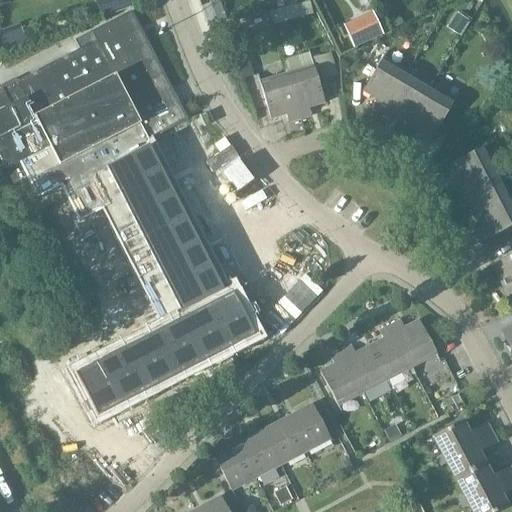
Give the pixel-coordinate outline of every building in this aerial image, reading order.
[(129,0),(95,0),(103,19),(133,8),(129,0)] [(220,0),(227,25),(266,14),(314,0),(313,0),(220,0)] [(331,29),(343,52),(387,31),(375,7),(331,29)] [(0,90),(0,159),(4,168),(6,170),(15,188),(23,184),(29,182),(33,191),(38,199),(61,187),(79,223),(102,211),(108,222),(163,329),(75,374),(97,417),(194,368),(255,336),(206,241),(177,186),(172,175),(156,143),(154,144),(151,139),(169,130),(188,120),(166,79),(131,12),(78,40),(83,48),(79,50),(17,82),(2,90),(0,90)] [(450,34),(461,41),(471,25),(460,18),(450,34)] [(392,23),(396,33),(406,28),(404,22),(397,20),(392,23)] [(0,36),(5,52),(26,45),(21,28),(0,34),(0,36)] [(383,59),(363,93),(377,101),(373,108),(383,114),(407,73),(383,59)] [(313,67),(287,75),(300,120),(312,117),(309,109),(325,104),(313,67)] [(397,113),(411,121),(431,88),(407,73),(383,114),(393,120),(397,113)] [(300,120),(287,75),(260,83),(271,121),(286,116),(289,124),(300,120)] [(431,88),(411,121),(424,129),(420,136),(431,143),(455,102),(431,88)] [(450,184),(456,194),(498,172),(485,147),(450,165),(458,180),(450,184)] [(469,201),(476,215),(511,197),(498,172),(456,194),(461,205),(469,201)] [(511,199),(511,197),(476,215),(483,229),(476,233),(482,244),(511,227),(511,199)] [(222,223),(226,232),(237,227),(232,218),(222,223)] [(511,257),(494,267),(511,301),(511,257)] [(401,321),(390,327),(412,369),(437,356),(419,321),(404,329),(401,321)] [(511,326),(501,333),(511,354),(511,326)] [(383,340),(369,347),(387,382),(412,369),(390,327),(379,333),(383,340)] [(352,347),(341,352),(363,394),(387,382),(369,347),(356,354),(352,347)] [(363,394),(341,352),(330,358),(334,365),(320,373),(338,407),(363,394)] [(430,391),(433,398),(442,395),(439,388),(430,391)] [(444,403),(450,415),(463,408),(457,397),(444,403)] [(313,406),(288,419),(305,453),(330,440),(313,406)] [(288,419),(263,432),(281,466),(305,453),(288,419)] [(432,438),(443,460),(491,434),(486,425),(469,434),(462,422),(432,438)] [(263,432),(238,445),(256,479),(281,466),(263,432)] [(443,460),(455,481),(485,465),(479,453),(496,444),(491,434),(443,460)] [(256,479),(238,445),(214,458),(232,492),(256,479)] [(333,462),(340,475),(351,469),(344,456),(333,462)] [(455,481),(466,502),(511,477),(511,473),(509,468),(491,477),(485,465),(455,481)] [(511,477),(466,502),(471,511),(500,511),(508,508),(501,495),(511,489),(511,477)] [(197,511),(196,511),(228,511),(221,498),(197,511)]
